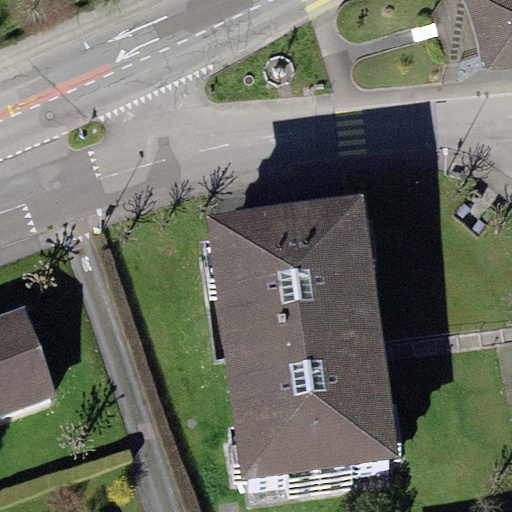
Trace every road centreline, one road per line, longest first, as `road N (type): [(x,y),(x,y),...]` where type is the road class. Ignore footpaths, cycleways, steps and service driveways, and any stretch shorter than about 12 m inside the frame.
road 1 (tertiary): [(168,152),(511,116)]
road 2 (residential): [(58,186),(165,511)]
road 3 (secondary): [(261,0),(130,59)]
